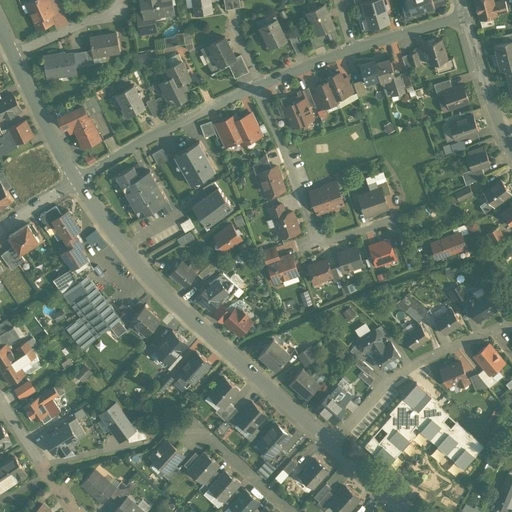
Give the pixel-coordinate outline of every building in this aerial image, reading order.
[(30,0),(30,1),(29,1),(33,9),(30,10),(38,28),(53,21),(50,14),(54,12),(49,0),(30,0)] [(141,0),(143,11),(138,12),(141,32),(157,30),(154,15),(165,13),(165,14),(174,13),(172,0),(141,0)] [(193,0),(196,14),(212,11),(210,0),(193,0)] [(224,0),(226,9),(233,8),(231,0),(224,0)] [(368,0),(363,2),(368,17),(360,20),(359,19),(362,28),(370,26),(389,20),(383,0),(368,0)] [(408,0),(412,13),(435,6),(433,0),(408,0)] [(493,0),(475,0),(480,19),(497,15),(497,13),(494,2),(493,0)] [(501,0),(494,2),(497,13),(508,11),(508,10),(505,0),(501,0)] [(324,3),(308,10),(316,29),(318,33),(333,26),(334,26),(324,3)] [(274,15),(270,17),(271,20),(257,27),(268,48),(287,38),(274,15)] [(333,26),(318,33),(322,43),(337,36),(333,26)] [(318,33),(316,29),(309,32),(315,46),(322,43),(318,33)] [(165,35),(167,46),(193,42),(192,30),(165,35)] [(117,32),(91,36),(93,48),(94,54),(95,54),(119,50),(117,32)] [(303,49),(295,33),(288,37),(296,52),(303,49)] [(226,35),(209,44),(217,58),(208,62),(213,72),(230,64),(228,61),(237,57),(226,35)] [(440,39),(424,45),(431,64),(439,61),(443,72),(456,68),(453,57),(447,59),(440,39)] [(511,39),(495,44),(498,59),(501,68),(501,69),(506,67),(511,65),(511,39)] [(93,48),(85,49),(88,63),(96,61),(95,54),(94,54),(93,48)] [(85,49),(79,51),(82,64),(88,63),(85,49)] [(416,51),(409,54),(412,65),(420,63),(416,51)] [(145,52),(137,54),(139,62),(146,60),(145,52)] [(74,53),(60,55),(60,53),(43,56),(47,77),(77,72),(74,53)] [(409,54),(402,56),(406,67),(412,65),(409,54)] [(237,57),(228,61),(230,64),(236,77),(249,71),(241,55),(237,57)] [(390,58),(376,63),(380,77),(381,80),(395,76),(395,75),(390,58)] [(182,59),(164,68),(163,69),(162,71),(163,72),(166,79),(160,81),(165,90),(169,88),(173,95),(174,94),(177,101),(186,97),(183,90),(187,88),(184,81),(191,77),(182,59)] [(375,60),(361,64),(366,82),(380,77),(376,63),(375,60)] [(408,71),(400,74),(404,88),(412,85),(408,71)] [(340,72),(327,77),(337,101),(336,98),(349,93),(340,72)] [(404,88),(400,74),(395,75),(395,76),(381,80),(386,96),(405,90),(404,88)] [(329,81),(316,86),(324,106),(337,101),(327,77),(329,81)] [(449,78),(434,83),(438,94),(444,92),(444,91),(453,88),(449,78)] [(362,79),(353,82),(358,96),(367,93),(362,79)] [(121,82),(116,85),(120,92),(125,89),(121,82)] [(120,92),(117,93),(124,106),(121,108),(125,116),(128,115),(145,106),(141,98),(142,98),(138,91),(138,92),(134,84),(125,89),(120,92)] [(453,88),(444,91),(444,92),(450,107),(443,110),(469,101),(463,84),(453,88)] [(308,87),(297,91),(298,95),(304,108),(309,106),(315,103),(308,87)] [(13,93),(0,99),(0,120),(21,110),(13,93)] [(298,95),(287,99),(286,96),(275,100),(282,117),(287,114),(292,127),(315,119),(309,106),(304,108),(298,95)] [(160,96),(155,99),(161,112),(162,112),(167,110),(160,96)] [(155,99),(154,97),(146,101),(154,116),(161,112),(155,99)] [(81,99),(56,111),(64,128),(68,126),(73,123),(89,115),(81,99)] [(473,114),(450,121),(456,138),(478,131),(473,114)] [(89,115),(73,123),(68,126),(71,132),(76,129),(84,145),(94,140),(93,138),(100,134),(90,115),(89,115)] [(248,115),(235,121),(242,136),(244,141),(257,135),(256,133),(253,128),(248,115)] [(233,116),(220,122),(225,132),(227,136),(230,142),(242,136),(235,121),(233,116)] [(26,119),(8,128),(10,131),(3,134),(0,136),(0,155),(18,146),(17,143),(34,135),(26,119)] [(211,120),(200,124),(205,136),(216,132),(211,120)] [(465,138),(445,144),(447,152),(467,146),(465,138)] [(199,141),(175,154),(192,183),(216,169),(199,141)] [(482,146),(474,149),(475,152),(467,154),(472,168),(472,169),(481,166),(490,163),(485,148),(483,149),(482,146)] [(162,147),(152,153),(158,164),(168,159),(162,147)] [(266,153),(252,165),(256,174),(259,173),(258,171),(271,167),(266,153)] [(29,176),(36,194),(58,185),(49,163),(35,169),(31,158),(18,163),(15,157),(4,161),(8,171),(17,167),(22,179),(29,176)] [(150,170),(139,176),(133,165),(116,175),(135,208),(138,206),(143,215),(168,201),(150,170)] [(271,167),(258,171),(259,173),(264,187),(266,186),(269,194),(285,189),(276,165),(271,167)] [(481,166),(472,169),(472,168),(468,170),(471,181),(466,183),(466,184),(485,175),(481,166)] [(5,176),(0,179),(0,180),(1,182),(6,190),(12,186),(5,176)] [(373,193),(359,197),(365,215),(388,207),(384,195),(381,187),(378,188),(376,182),(377,182),(376,179),(368,182),(371,191),(373,191),(373,193)] [(377,182),(376,182),(378,188),(381,187),(384,195),(391,193),(386,179),(377,182)] [(1,182),(0,180),(0,204),(3,209),(5,207),(7,204),(13,200),(6,190),(1,182)] [(336,180),(325,184),(325,186),(310,191),(317,212),(344,203),(336,180)] [(501,180),(484,193),(493,206),(511,193),(501,180)] [(469,185),(455,192),(459,200),(473,193),(469,185)] [(220,186),(193,205),(206,224),(234,204),(220,186)] [(493,206),(484,193),(480,196),(489,209),(493,206)] [(282,202),(269,207),(273,218),(274,217),(286,213),(282,202)] [(511,205),(503,211),(511,224),(511,205)] [(56,206),(40,216),(48,229),(50,228),(48,226),(54,222),(53,219),(61,214),(56,206)] [(61,214),(53,219),(54,222),(58,228),(59,227),(65,237),(65,238),(75,232),(80,228),(79,228),(71,215),(72,215),(68,209),(61,214)] [(286,213),(274,217),(281,237),(300,230),(293,210),(286,213)] [(186,230),(195,226),(191,217),(182,221),(186,230)] [(28,223),(9,235),(15,244),(20,253),(39,240),(28,223)] [(231,223),(215,235),(225,249),(241,237),(231,223)] [(452,228),(454,233),(461,231),(462,235),(469,233),(466,223),(452,228)] [(497,226),(487,232),(495,244),(504,238),(497,226)] [(192,230),(179,236),(183,243),(195,237),(192,230)] [(454,233),(431,242),(436,257),(467,246),(462,235),(461,231),(454,233)] [(77,234),(75,232),(65,238),(71,247),(74,252),(81,248),(84,246),(77,234)] [(389,238),(370,245),(377,264),(395,257),(389,238)] [(20,253),(15,244),(8,249),(19,264),(25,259),(20,253)] [(363,264),(357,245),(338,252),(344,271),(363,264)] [(275,246),(263,250),(267,262),(268,262),(268,261),(279,257),(275,246)] [(81,248),(74,252),(71,247),(62,253),(66,259),(67,258),(73,267),(87,258),(81,248)] [(19,264),(8,249),(1,254),(12,269),(19,264)] [(279,257),(268,261),(268,262),(274,278),(280,276),(281,279),(298,273),(291,253),(279,257)] [(321,260),(314,262),(315,263),(308,265),(314,282),(332,276),(333,275),(330,268),(327,259),(321,261),(321,260)] [(196,272),(182,260),(171,272),(179,279),(185,285),(196,272)] [(212,260),(199,273),(204,279),(218,268),(212,260)] [(336,266),(330,268),(333,275),(332,276),(334,282),(341,279),(336,266)] [(179,279),(171,272),(169,274),(177,281),(179,279)] [(223,272),(208,283),(209,283),(223,296),(226,299),(238,286),(223,272)] [(120,318),(86,274),(62,292),(81,316),(66,326),(83,349),(110,326),(119,319),(120,318)] [(345,285),(347,292),(358,288),(356,281),(345,285)] [(208,283),(197,296),(212,308),(223,296),(209,283),(208,283)] [(466,297),(459,285),(452,290),(459,301),(466,297)] [(307,303),(312,302),(309,289),(304,290),(307,303)] [(468,304),(467,305),(477,321),(496,309),(486,293),(477,299),(468,304)] [(428,311),(407,294),(402,300),(404,301),(423,317),(428,311)] [(474,294),(466,299),(468,304),(477,299),(474,294)] [(423,317),(404,301),(399,306),(418,321),(418,322),(420,321),(423,317)] [(222,304),(214,313),(223,321),(224,320),(231,312),(222,304)] [(160,318),(145,305),(132,319),(141,327),(137,331),(143,337),(160,318)] [(352,305),(344,311),(349,319),(357,314),(352,305)] [(240,311),(236,307),(231,312),(224,320),(240,334),(252,321),(246,316),(248,314),(242,309),(240,311)] [(451,308),(435,319),(444,333),(460,322),(451,308)] [(8,317),(0,322),(0,333),(13,325),(8,317)] [(127,328),(119,319),(110,326),(118,336),(127,328)] [(421,324),(404,334),(413,348),(430,338),(421,324)] [(0,333),(0,345),(6,342),(8,344),(20,336),(20,335),(16,337),(11,329),(15,327),(14,325),(13,325),(0,333)] [(373,330),(372,328),(359,337),(360,338),(358,339),(365,351),(381,340),(382,340),(374,329),(373,330)] [(172,329),(156,348),(161,353),(170,361),(170,360),(178,352),(186,342),(172,329)] [(33,337),(27,341),(32,347),(38,344),(33,337)] [(290,353),(273,338),(259,354),(276,369),(290,353)] [(27,340),(16,347),(19,350),(14,353),(17,357),(32,347),(27,341),(27,340)] [(381,340),(373,346),(376,351),(385,346),(382,342),(381,340)] [(0,345),(0,366),(0,368),(17,357),(14,353),(12,350),(8,344),(6,342),(0,345)] [(376,351),(374,353),(383,367),(389,364),(390,365),(390,366),(391,365),(395,362),(395,363),(396,362),(396,361),(395,360),(400,356),(391,342),(389,343),(385,346),(376,351)] [(43,351),(38,344),(32,347),(36,355),(43,351)] [(367,355),(355,344),(350,350),(358,357),(373,369),(363,360),(367,355)] [(489,344),(475,356),(484,367),(490,374),(490,373),(504,362),(489,344)] [(309,346),(298,353),(302,359),(313,352),(309,346)] [(32,347),(17,357),(19,361),(24,359),(26,362),(36,355),(32,347)] [(196,351),(180,369),(183,372),(177,378),(187,387),(192,381),(194,382),(210,364),(196,351)] [(178,352),(170,360),(175,364),(182,356),(178,352)] [(313,352),(302,359),(306,365),(317,357),(313,352)] [(161,353),(156,359),(164,367),(170,361),(161,353)] [(17,357),(0,368),(10,383),(27,373),(19,361),(17,357)] [(373,369),(358,357),(354,362),(362,370),(363,369),(368,374),(373,369)] [(460,360),(441,368),(447,384),(458,380),(460,385),(468,381),(460,360)] [(86,363),(76,373),(84,381),(94,371),(86,363)] [(490,374),(484,367),(478,373),(484,380),(488,385),(489,387),(497,381),(490,373),(490,374)] [(311,375),(302,368),(290,381),(300,390),(299,392),(306,398),(319,383),(311,375)] [(326,376),(318,368),(311,375),(319,383),(326,376)] [(368,374),(363,369),(362,370),(358,374),(369,384),(374,379),(368,374)] [(167,373),(155,386),(161,391),(173,378),(167,373)] [(478,373),(470,376),(474,384),(484,380),(478,373)] [(224,376),(209,393),(222,404),(223,406),(228,401),(239,390),(224,376)] [(15,387),(22,398),(38,389),(31,377),(15,387)] [(443,401),(417,377),(384,412),(388,415),(365,440),(389,462),(418,430),(464,471),(487,446),(440,403),(443,401)] [(484,380),(474,384),(476,390),(488,385),(484,380)] [(337,382),(317,405),(334,420),(346,407),(338,401),(347,391),(337,382)] [(64,392),(59,383),(54,386),(59,394),(60,395),(64,392)] [(39,395),(25,404),(35,421),(41,416),(49,411),(44,403),(53,398),(59,394),(54,386),(39,396),(39,395)] [(61,410),(53,398),(44,403),(49,411),(52,416),(61,410)] [(223,406),(222,404),(216,411),(225,419),(235,407),(228,401),(223,406)] [(241,412),(237,418),(239,421),(251,431),(266,414),(251,401),(241,412)] [(134,428),(116,402),(101,412),(117,434),(120,431),(123,436),(134,428)] [(235,407),(225,419),(231,425),(233,427),(239,421),(237,418),(241,412),(235,407)] [(49,411),(41,416),(45,422),(52,417),(52,416),(49,411)] [(76,417),(60,427),(45,437),(55,452),(70,443),(86,432),(76,417)] [(225,419),(219,425),(225,431),(231,425),(225,419)] [(291,436),(276,422),(260,439),(275,453),(291,436)] [(1,423),(0,424),(0,445),(3,443),(5,447),(12,442),(10,439),(11,438),(1,423)] [(183,454),(167,440),(167,441),(168,442),(158,452),(160,454),(155,460),(152,457),(152,458),(167,471),(167,472),(174,464),(183,454)] [(72,447),(60,456),(64,462),(77,454),(72,447)] [(282,449),(270,462),(276,467),(287,454),(282,449)] [(188,468),(188,469),(204,483),(215,470),(220,465),(204,451),(200,456),(188,468)] [(195,452),(184,464),(188,468),(200,456),(195,452)] [(0,465),(0,490),(18,480),(15,475),(16,475),(18,479),(21,480),(26,477),(26,474),(24,470),(15,456),(0,465)] [(315,458),(300,475),(313,488),(329,471),(315,458)] [(267,459),(259,468),(268,476),(276,467),(270,462),(267,459)] [(291,459),(282,469),(288,474),(297,464),(291,459)] [(180,469),(174,464),(167,472),(167,471),(164,474),(170,480),(180,469)] [(116,487),(95,468),(82,483),(103,502),(110,494),(116,487)] [(209,487),(224,501),(240,483),(225,469),(220,474),(209,487)] [(282,469),(275,477),(281,482),(288,474),(282,469)] [(215,470),(204,483),(209,487),(220,474),(215,470)] [(511,471),(509,471),(501,491),(511,495),(511,494),(511,471)] [(116,487),(110,494),(114,498),(118,494),(126,484),(121,480),(116,487)] [(126,484),(118,494),(123,498),(135,485),(130,480),(126,484)] [(240,483),(224,501),(225,501),(229,505),(241,493),(236,488),(240,483)] [(326,483),(314,496),(319,501),(329,490),(331,488),(326,483)] [(345,485),(335,496),(329,503),(330,504),(336,509),(336,510),(339,507),(345,511),(347,511),(360,498),(345,485)] [(229,505),(229,506),(235,511),(250,511),(260,502),(245,488),(241,493),(229,505)] [(319,501),(318,502),(326,509),(330,504),(329,503),(335,496),(329,490),(319,501)] [(511,495),(501,491),(491,511),(505,511),(507,506),(511,508),(511,495)] [(128,496),(114,511),(145,511),(151,506),(142,498),(137,504),(128,496)] [(462,511),(479,511),(482,506),(467,501),(462,511)] [(260,502),(250,511),(259,511),(261,511),(256,507),(261,502),(260,502)] [(49,510),(43,503),(34,511),(52,511),(50,510),(51,510),(50,509),(49,510)]
